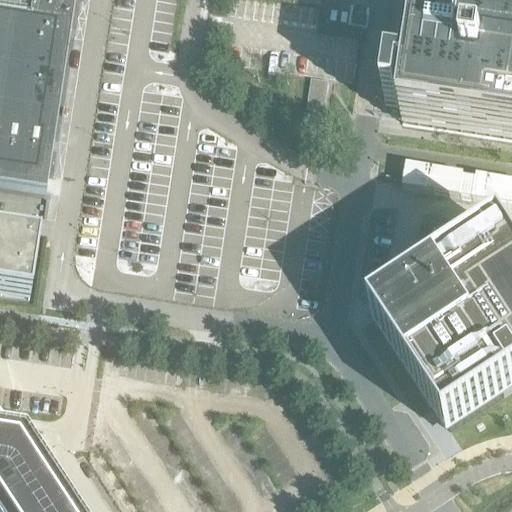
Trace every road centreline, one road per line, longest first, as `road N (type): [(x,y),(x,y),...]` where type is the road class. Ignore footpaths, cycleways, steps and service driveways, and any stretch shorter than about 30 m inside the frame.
road 1 (residential): [(332,338),(62,296),(57,289),(102,0)]
road 2 (residential): [(332,338),(357,180),(306,172)]
road 3 (residential): [(446,511),(332,338)]
